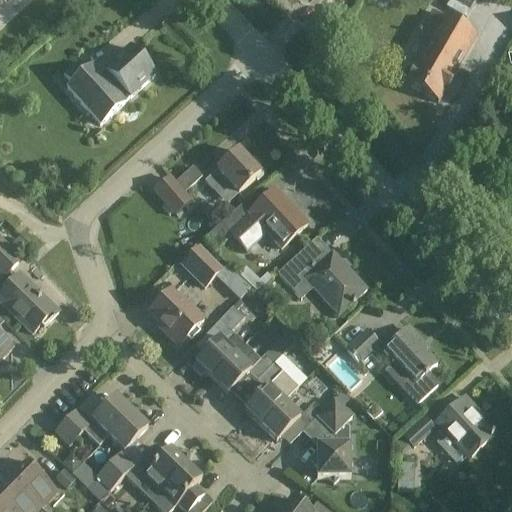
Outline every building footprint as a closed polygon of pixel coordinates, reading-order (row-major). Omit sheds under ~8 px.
[(474,6),(462,0),(451,0),(446,9),(465,21),(474,6)] [(477,38),(432,12),(418,35),(432,43),(417,69),(415,68),(414,70),(407,70),(402,78),(406,84),(405,86),(438,105),(444,93),(446,95),(455,80),(453,79),(477,38)] [(156,78),(130,50),(100,78),(92,69),(87,74),(78,63),(63,76),(73,87),(67,91),(100,127),(129,101),(130,102),(156,78)] [(260,177),(239,154),(205,185),(213,193),(225,182),(239,197),(260,177)] [(202,180),(193,170),(177,185),(186,195),(202,180)] [(168,180),(153,193),(174,218),(189,205),(168,180)] [(275,193),(249,217),(228,236),(246,256),(267,237),(281,252),(307,228),(275,193)] [(215,256),(228,243),(216,230),(203,243),(215,256)] [(0,281),(3,285),(24,263),(0,240),(0,281)] [(19,257),(27,249),(18,241),(10,249),(19,257)] [(332,257),(317,241),(277,277),(301,303),(314,291),(339,318),(367,293),(349,273),(351,269),(346,263),(341,265),(333,256),(332,257)] [(222,272),(199,249),(180,269),(205,293),(216,282),(224,273),(222,272)] [(222,272),(224,273),(216,282),(221,288),(233,276),(225,269),(222,272)] [(58,316),(20,278),(0,298),(0,304),(32,337),(41,328),(43,331),(58,316)] [(262,303),(277,290),(270,282),(255,295),(262,303)] [(189,312),(171,295),(150,316),(168,334),(165,337),(178,349),(203,323),(190,311),(189,312)] [(236,314),(243,308),(239,304),(233,310),(236,314)] [(205,375),(213,382),(246,348),(232,334),(244,322),(236,314),(233,310),(213,330),(225,341),(222,345),(219,342),(196,366),(192,371),(201,379),(205,375)] [(271,320),(245,344),(259,358),(284,335),(271,320)] [(381,347),(367,332),(345,352),(359,367),(381,347)] [(413,386),(403,395),(403,396),(406,393),(416,404),(436,386),(427,376),(437,368),(422,352),(425,349),(417,341),(414,344),(405,334),(384,354),(413,386)] [(0,364),(13,352),(0,339),(0,364)] [(246,348),(213,382),(227,397),(249,375),(258,385),(275,367),(265,358),(260,363),(246,348)] [(275,367),(258,385),(263,390),(255,398),(257,401),(245,414),(261,429),(284,405),(298,391),(275,367)] [(343,393),(322,414),(323,415),(316,421),(335,439),(335,448),(317,448),(317,459),(311,464),(317,471),(317,482),(327,482),(334,488),(340,482),(351,481),(350,448),(349,448),(349,430),(346,427),(353,421),(343,411),(352,403),(343,393)] [(99,449),(109,440),(108,439),(132,415),(116,400),(92,424),(93,425),(91,427),(76,413),(54,436),(70,451),(85,435),(99,449)] [(494,439),(462,404),(436,427),(468,463),(494,439)] [(300,420),(284,405),(261,429),(277,444),(281,440),(290,448),(316,421),(323,415),(322,414),(314,406),(300,420)] [(148,431),(132,415),(109,440),(124,455),(148,431)] [(436,431),(425,420),(402,440),(413,452),(436,431)] [(126,479),(151,504),(186,468),(170,452),(165,457),(156,447),(134,470),(126,479)] [(81,464),(71,455),(62,465),(72,475),(81,464)] [(126,479),(134,470),(120,456),(95,481),(100,486),(90,495),(100,505),(126,479)] [(10,480),(41,511),(58,494),(27,463),(10,480)] [(414,478),(414,468),(397,467),(397,478),(414,478)] [(202,483),(186,468),(151,504),(159,511),(173,511),(178,507),(182,511),(191,511),(205,498),(196,489),(202,483)] [(57,481),(68,490),(75,483),(65,473),(57,481)] [(0,502),(9,511),(40,511),(41,511),(10,480),(0,490),(0,502)] [(284,511),(325,511),(317,505),(311,511),(306,511),(292,501),(284,511)] [(0,511),(9,511),(0,502),(0,511)]
